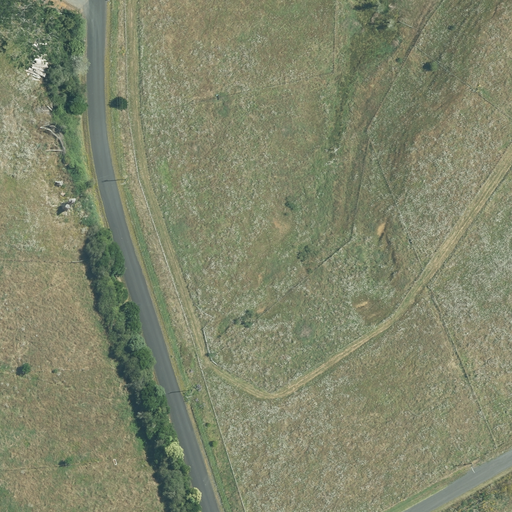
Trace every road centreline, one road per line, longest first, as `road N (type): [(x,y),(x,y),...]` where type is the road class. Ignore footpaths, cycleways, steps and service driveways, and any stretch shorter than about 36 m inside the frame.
road 1 (unclassified): [(209,511),(101,153),(97,0)]
road 2 (unknown): [(511,447),(400,511)]
